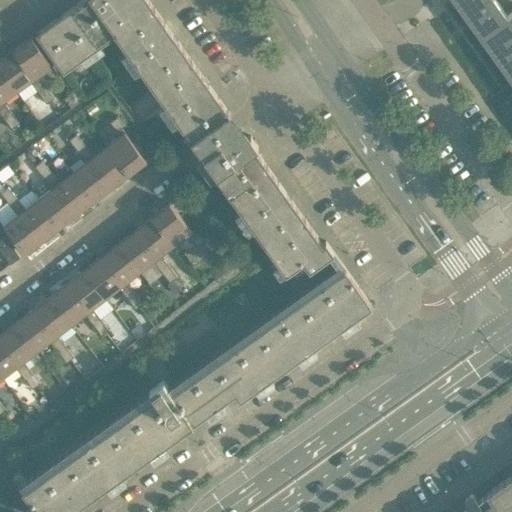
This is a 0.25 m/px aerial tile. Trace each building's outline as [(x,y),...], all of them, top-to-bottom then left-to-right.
[(115,33),(90,0),(81,0),(36,32),(63,70),(115,33)] [(153,6),(148,0),(90,0),(115,33),(153,6)] [(511,0),(454,0),(511,80),(511,0)] [(192,61),(177,40),(153,6),(115,33),(154,87),(192,61)] [(52,65),(32,36),(13,49),(34,78),(52,65)] [(34,78),(13,49),(0,58),(0,67),(16,90),(23,100),(37,90),(33,85),(37,82),(34,78)] [(233,119),(219,98),(192,61),(154,87),(197,147),(203,156),(241,129),(233,119)] [(0,102),(16,90),(0,67),(0,102)] [(47,88),(41,79),(37,82),(33,85),(37,90),(39,94),(47,88)] [(54,98),(47,88),(39,94),(46,103),(54,98)] [(12,114),(5,104),(0,108),(0,113),(4,119),(12,114)] [(19,123),(12,114),(4,119),(11,128),(19,123)] [(124,125),(117,116),(110,122),(117,131),(124,125)] [(266,164),(256,151),(255,148),(258,146),(250,135),(247,138),(241,129),(203,156),(228,191),(266,164)] [(146,159),(124,131),(106,145),(128,173),(146,159)] [(83,143),(76,133),(68,139),(75,149),(83,143)] [(90,152),(83,143),(75,149),(82,158),(90,152)] [(128,173),(106,145),(89,158),(111,186),(128,173)] [(111,186),(89,158),(72,172),(94,200),(111,186)] [(49,169),(42,160),(34,166),(41,175),(49,169)] [(305,218),(291,199),(266,164),(228,191),(267,245),(305,218)] [(56,178),(49,169),(41,175),(48,184),(56,178)] [(94,200),(72,172),(55,185),(77,213),(94,200)] [(77,213),(55,185),(38,198),(60,226),(77,213)] [(15,195),(8,186),(0,192),(7,201),(15,195)] [(22,204),(15,195),(7,201),(14,210),(22,204)] [(60,226),(38,198),(21,211),(43,239),(60,226)] [(191,230),(169,202),(152,216),(173,244),(191,230)] [(43,239),(21,211),(3,225),(25,253),(43,239)] [(173,244),(152,216),(134,229),(156,257),(173,244)] [(333,251),(326,241),(322,243),(305,218),(267,245),(286,272),(303,260),(309,269),(333,251)] [(156,257),(134,229),(117,242),(139,271),(156,257)] [(204,241),(197,232),(189,238),(197,247),(204,241)] [(10,243),(5,235),(0,238),(0,249),(0,250),(10,243)] [(139,271),(117,242),(100,256),(122,284),(139,271)] [(20,257),(10,243),(0,250),(10,264),(20,257)] [(122,284),(100,256),(83,269),(105,297),(122,284)] [(170,267),(163,258),(155,264),(162,273),(170,267)] [(40,511),(65,511),(235,391),(240,397),(371,304),(345,267),(172,391),(163,379),(149,389),(153,394),(23,487),(40,511)] [(177,276),(170,267),(162,273),(169,282),(173,279),(177,276)] [(105,297),(83,269),(66,282),(88,310),(105,297)] [(169,282),(167,284),(175,293),(181,289),(173,279),(169,282)] [(88,310),(66,282),(49,296),(70,324),(88,310)] [(136,294),(129,285),(121,291),(128,300),(136,294)] [(143,303),(136,294),(128,300),(135,309),(143,303)] [(70,324),(49,296),(31,309),(53,337),(70,324)] [(53,337),(31,309),(14,322),(36,350),(53,337)] [(102,320),(95,311),(87,317),(94,326),(102,320)] [(109,329),(102,320),(94,326),(101,335),(109,329)] [(36,350),(14,322),(0,333),(0,339),(19,364),(36,350)] [(67,347),(60,338),(52,344),(59,353),(67,347)] [(19,364),(0,339),(0,374),(2,377),(19,364)] [(74,356),(67,347),(59,353),(66,362),(74,356)] [(33,374),(26,364),(18,370),(25,379),(33,374)] [(40,383),(33,374),(25,379),(32,389),(40,383)] [(511,473),(500,482),(511,498),(511,473)] [(511,511),(511,498),(500,482),(486,493),(491,500),(482,507),(473,494),(470,493),(465,496),(465,500),(473,511),(460,511),(458,511),(511,511)]
